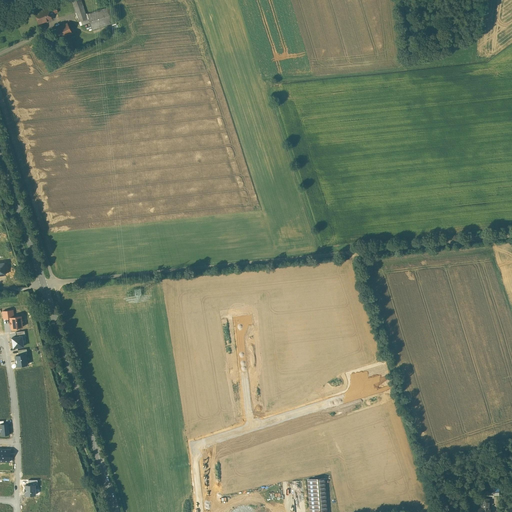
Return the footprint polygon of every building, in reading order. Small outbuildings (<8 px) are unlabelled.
[(80,0),(74,0),(72,1),(79,22),(80,22),(81,22),(82,25),(86,24),(84,20),(87,19),(86,15),(80,0)] [(110,7),(86,15),(87,19),(88,19),(92,30),(115,22),(110,7)] [(48,9),(35,13),(39,23),(52,19),(48,9)] [(67,23),(52,30),(58,43),(63,40),(62,38),(72,33),(67,23)] [(10,317),(14,317),(13,310),(2,311),(3,319),(10,318),(10,317)] [(14,317),(10,317),(10,318),(10,321),(9,321),(10,325),(11,325),(11,328),(22,327),(21,316),(14,317)] [(16,337),(12,337),(13,348),(24,346),(22,336),(16,337)] [(18,355),(15,355),(17,366),(27,364),(26,354),(18,355)] [(280,387),(284,401),(296,397),(292,383),(280,387)] [(4,423),(0,424),(1,435),(9,434),(8,423),(4,423)] [(10,449),(0,448),(0,461),(9,462),(10,449)] [(326,511),(324,478),(308,480),(310,511),(326,511)] [(28,485),(25,485),(25,488),(25,492),(25,495),(35,494),(35,485),(28,485)] [(498,486),(488,486),(487,495),(497,496),(498,486)] [(489,498),(480,498),(480,504),(480,508),(479,508),(478,511),(489,511),(490,508),(489,508),(489,507),(488,507),(489,498)]
